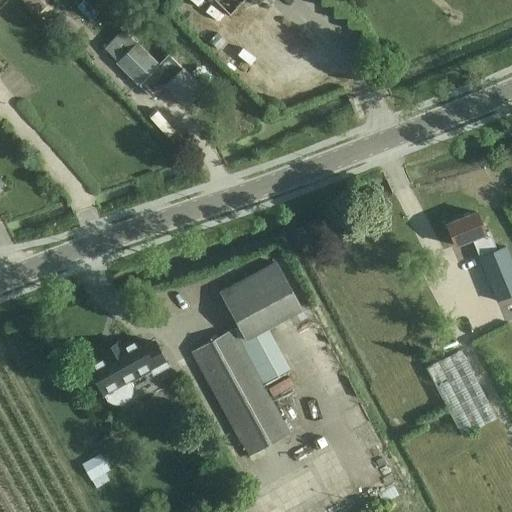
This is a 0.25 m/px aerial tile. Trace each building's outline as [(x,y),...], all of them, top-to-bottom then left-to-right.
[(21,0),(36,15),(45,6),(38,0),(21,0)] [(203,89),(181,68),(168,54),(158,64),(136,42),(135,43),(122,30),(103,49),(139,86),(148,77),(161,90),(165,86),(186,106),(203,89)] [(154,109),(145,116),(162,137),(170,130),(154,109)] [(489,247),(485,235),(476,213),(446,225),(455,247),(472,240),(477,252),(496,299),(511,293),(511,265),(505,248),(492,253),(489,247)] [(264,385),(282,374),(290,370),(269,329),(303,310),(276,260),(218,292),(237,327),(188,353),(247,457),(290,433),(264,385)] [(370,419),(315,327),(299,337),(354,428),(370,419)] [(90,369),(85,371),(93,386),(98,383),(104,395),(107,401),(114,404),(122,405),(129,401),(133,392),(132,386),(130,381),(153,368),(154,372),(166,366),(154,344),(144,349),(139,339),(121,348),(118,344),(104,352),(106,356),(88,366),(90,369)] [(461,351),(426,368),(462,436),(497,418),(461,351)] [(99,454),(81,464),(96,488),(109,480),(104,473),(109,471),(99,454)]
